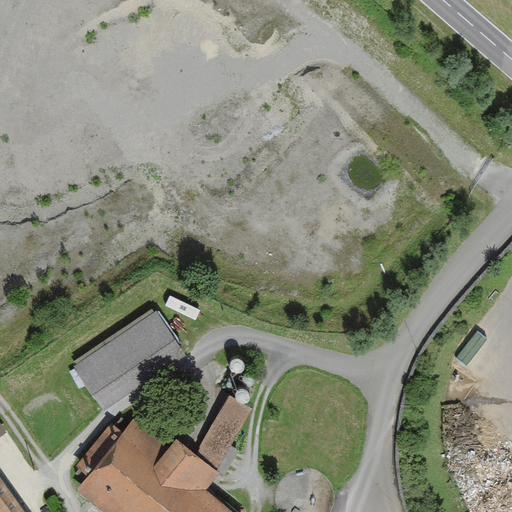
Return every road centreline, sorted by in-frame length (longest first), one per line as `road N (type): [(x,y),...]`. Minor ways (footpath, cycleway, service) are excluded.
road 1 (track): [(52,470),(148,387),(229,338),(245,334),(387,377)]
road 2 (unclassified): [(511,211),(400,349),(387,377),(376,462)]
road 3 (track): [(255,511),(256,413),(288,347)]
